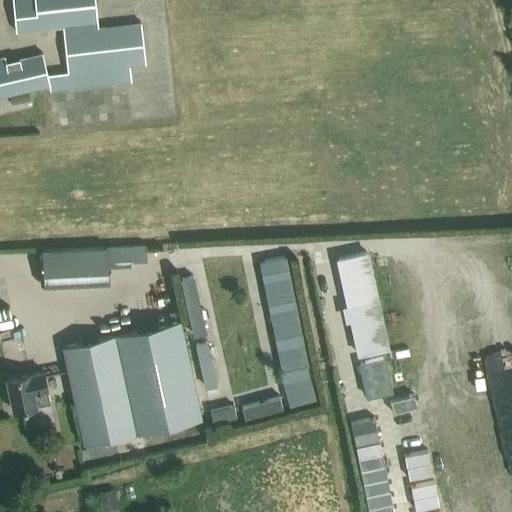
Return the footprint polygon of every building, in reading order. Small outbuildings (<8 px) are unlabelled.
[(94,0),(13,0),(17,31),(35,29),(62,26),(64,36),(67,64),(67,70),(69,87),(131,80),(129,65),(145,63),(140,21),(97,25),(95,10),(94,0)] [(0,56),(0,94),(3,93),(49,83),(47,72),(45,67),(42,51),(6,60),(5,55),(0,56)] [(146,87),(160,86),(159,70),(146,71),(146,87)] [(166,115),(166,96),(149,96),(149,116),(166,115)] [(121,99),(121,119),(137,118),(137,99),(121,99)] [(146,259),(146,245),(106,248),(41,250),(42,284),(108,281),(107,266),(131,265),(131,260),(146,259)] [(195,269),(203,291),(213,287),(206,266),(195,269)] [(280,283),(281,294),(305,291),(304,279),(280,283)] [(24,295),(6,298),(12,345),(30,343),(24,295)] [(114,334),(63,345),(84,442),(135,432),(202,417),(181,320),(114,334)] [(207,377),(228,375),(225,332),(209,333),(211,356),(206,356),(207,377)] [(7,376),(13,409),(50,401),(43,369),(7,376)] [(207,425),(216,424),(212,401),(203,403),(207,425)]
